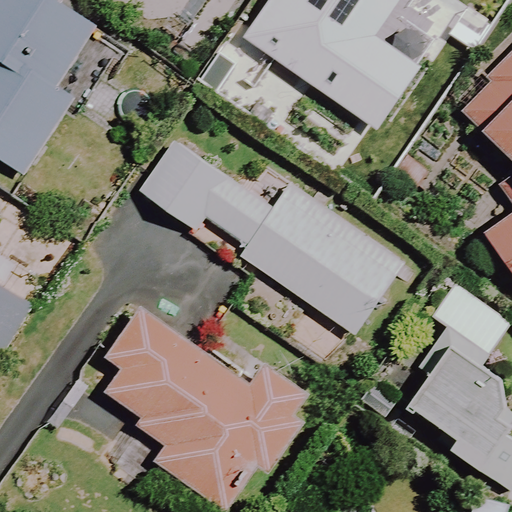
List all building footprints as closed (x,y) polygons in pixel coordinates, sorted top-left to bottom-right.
[(124,53),(44,0),(0,0),(0,162),(24,178),(76,101),(87,109),(124,53)] [(271,0),(244,42),(377,132),(421,66),(377,36),(401,0),(271,0)] [(511,43),(482,67),(494,83),(464,106),(511,168),(511,217),(484,239),(511,275),(511,43)] [(273,211),(174,144),(139,196),(196,234),(205,220),(236,240),(246,264),(355,338),(404,265),(289,187),(273,211)] [(0,330),(17,301),(0,291),(0,330)] [(275,377),(157,301),(110,375),(184,422),(166,450),(238,497),(258,465),(271,474),(316,405),(305,398),(316,381),(285,361),(275,377)] [(450,440),(482,462),(511,417),(511,367),(464,335),(424,394),(463,420),(450,440)] [(511,439),(487,479),(511,493),(511,439)] [(508,511),(509,511),(477,501),(473,511),(508,511)]
